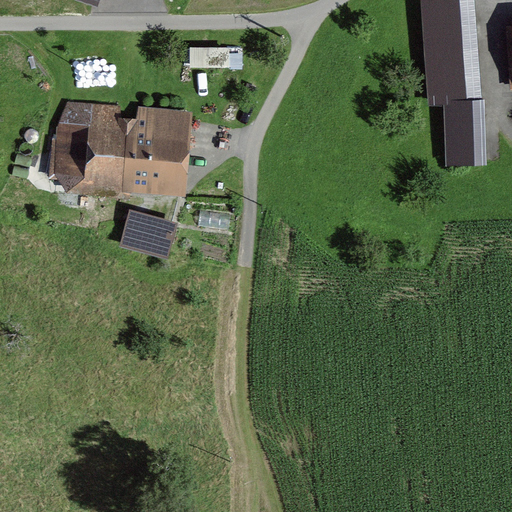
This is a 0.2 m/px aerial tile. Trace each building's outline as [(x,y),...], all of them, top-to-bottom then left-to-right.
[(448,100),(450,161),(474,160),(474,143),(482,143),(482,99),(468,99),(460,0),(423,0),(431,101),(448,100)] [(245,66),(246,44),(193,43),(192,64),(245,66)] [(113,44),(89,45),(90,79),(115,78),(113,44)] [(128,195),(130,176),(175,180),(181,116),(137,113),(135,121),(120,120),(119,110),(112,105),(105,108),(64,105),(60,144),(53,144),(50,176),(62,177),(78,190),(128,195)] [(132,216),(125,240),(164,251),(171,227),(132,216)]
